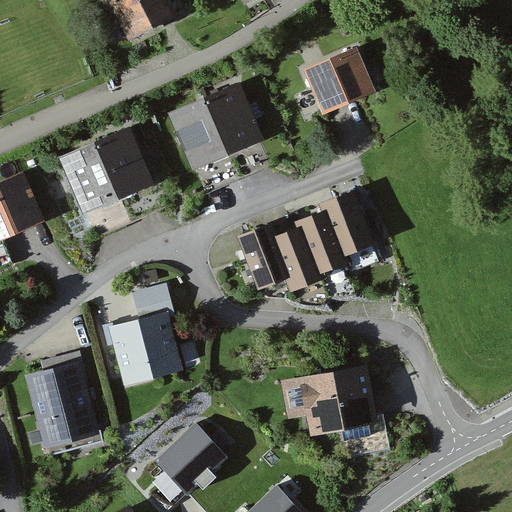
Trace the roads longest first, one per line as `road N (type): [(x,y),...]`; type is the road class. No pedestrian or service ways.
road 1 (residential): [(461,442),(405,337),(319,321),(224,317),(209,305),(178,237)]
road 2 (residential): [(306,0),(0,151)]
road 3 (residential): [(178,237),(130,257),(0,356)]
road 4 (residential): [(178,237),(340,181)]
